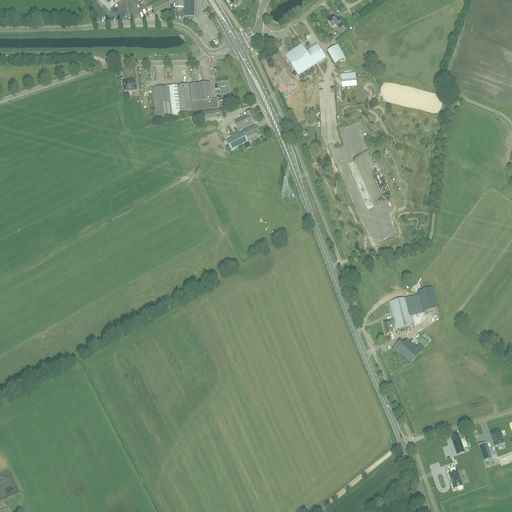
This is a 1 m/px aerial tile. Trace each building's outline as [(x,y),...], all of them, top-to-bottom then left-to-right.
[(98,0),(99,1),(99,0),(111,12),(116,8),(114,6),(120,0),(98,0)] [(190,17),(190,0),(175,0),(175,8),(176,8),(176,17),(190,17)] [(337,22),(333,17),(327,21),(333,28),(335,25),(338,29),(343,25),(339,20),(337,22)] [(305,52),(300,45),(284,55),(297,75),(324,58),(316,45),(305,52)] [(334,64),(345,58),(338,45),(327,51),(334,64)] [(281,77),(290,72),(288,69),(289,68),(283,58),(282,58),(279,53),(270,59),(272,63),(278,71),(281,77)] [(290,72),(281,77),(285,84),(286,84),(287,86),(296,81),(290,72)] [(224,79),(224,78),(217,79),(217,84),(214,85),(214,84),(215,89),(229,88),(228,79),(224,79)] [(342,88),(357,86),(356,79),(341,80),(342,88)] [(136,89),(135,80),(130,80),(130,81),(128,82),(128,80),(127,80),(127,81),(123,81),(124,91),(132,90),(132,89),(136,89)] [(213,108),(213,100),(212,100),(210,83),(191,85),(193,110),(213,108)] [(180,112),(193,110),(191,85),(178,86),(169,87),(152,89),(155,118),(180,115),(180,112)] [(202,120),(216,116),(215,110),(201,113),(202,120)] [(252,125),(257,123),(252,112),(251,110),(245,113),(247,115),(234,121),(239,131),(251,125),(252,125)] [(231,139),(226,141),(231,151),(236,148),(248,142),(248,141),(260,135),(258,131),(259,131),(256,126),(253,128),(252,126),(242,131),(244,134),(240,136),(238,132),(230,136),(231,139)] [(424,312),(439,309),(434,288),(420,292),(424,312)] [(396,329),(414,325),(412,316),(418,314),(414,297),(390,303),(393,319),(389,320),(390,322),(383,324),(386,335),(393,333),(392,328),(395,327),(396,329)] [(416,347),(407,340),(404,343),(400,340),(393,347),(397,351),(410,363),(424,348),(419,344),(416,347)] [(500,431),(491,434),(495,446),(504,443),(500,431)] [(457,455),(464,452),(458,434),(451,436),(457,455)] [(492,459),(486,443),(478,446),(483,462),(492,459)] [(454,456),(440,461),(443,468),(457,463),(454,456)] [(451,473),(449,474),(454,489),(457,488),(458,491),(463,489),(462,486),(463,486),(458,471),(456,471),(455,468),(450,469),(451,473)]
